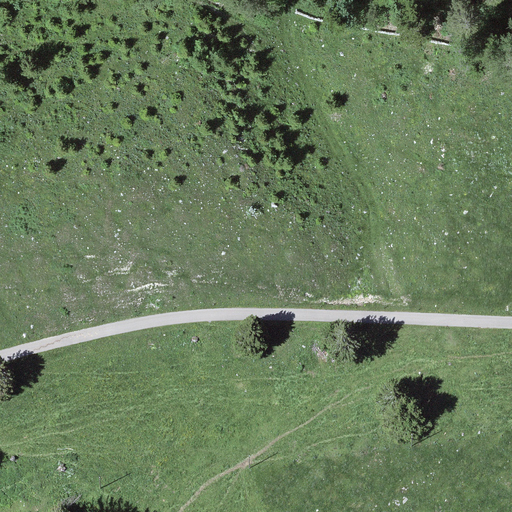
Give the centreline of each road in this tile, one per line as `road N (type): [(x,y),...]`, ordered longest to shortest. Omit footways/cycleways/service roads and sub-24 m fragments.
road 1 (track): [(511,327),(219,313),(0,358)]
road 2 (track): [(397,322),(362,182),(330,138),(286,24)]
